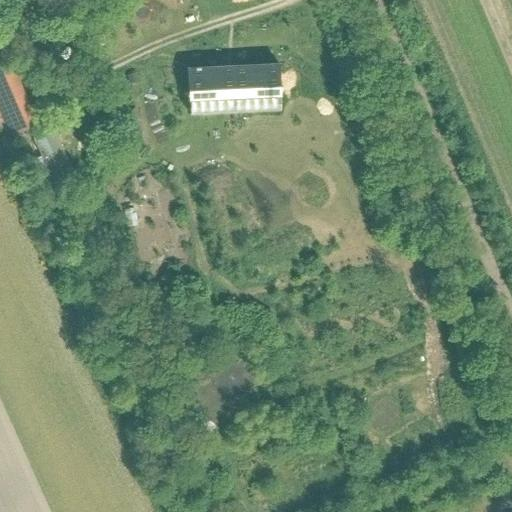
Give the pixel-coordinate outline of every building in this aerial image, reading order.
[(8,57),(0,60),(0,112),(10,136),(37,124),(8,57)] [(279,63),(186,67),(189,114),(281,110),(279,63)] [(58,172),(69,167),(60,144),(70,140),(63,125),(52,129),(32,137),(48,175),(43,178),(48,191),(63,184),(58,172)] [(133,207),(123,209),(126,227),(137,225),(133,207)] [(204,437),(212,429),(200,418),(192,426),(204,437)]
